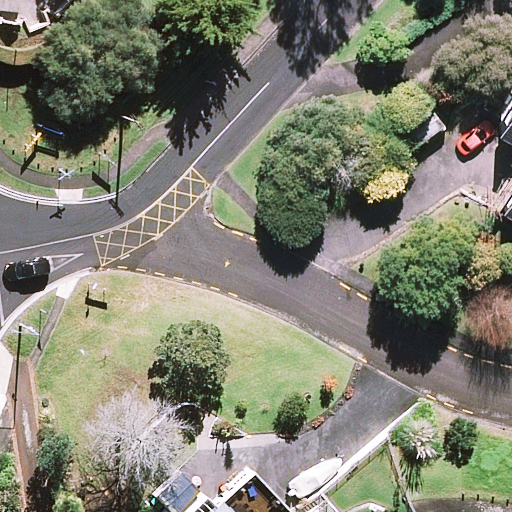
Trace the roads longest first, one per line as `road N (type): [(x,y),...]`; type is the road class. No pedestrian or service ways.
road 1 (residential): [(134,221),(480,389),(511,394)]
road 2 (unclassified): [(134,221),(174,188),(346,0)]
road 3 (unclassified): [(0,254),(134,221)]
